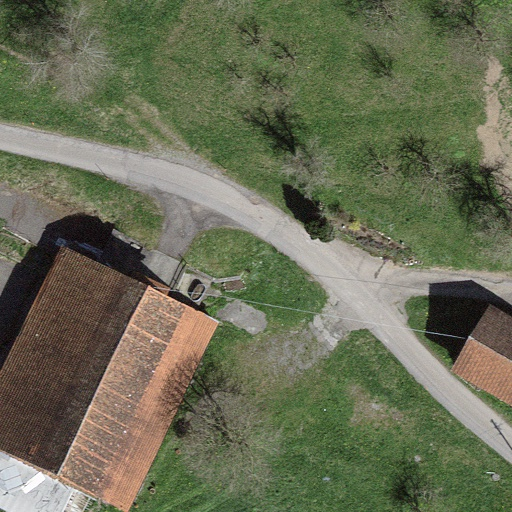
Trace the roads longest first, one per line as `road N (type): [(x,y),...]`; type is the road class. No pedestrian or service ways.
road 1 (unclassified): [(511,448),(256,221),(0,152)]
road 2 (track): [(170,198),(164,132),(0,46)]
road 3 (track): [(511,290),(334,291)]
